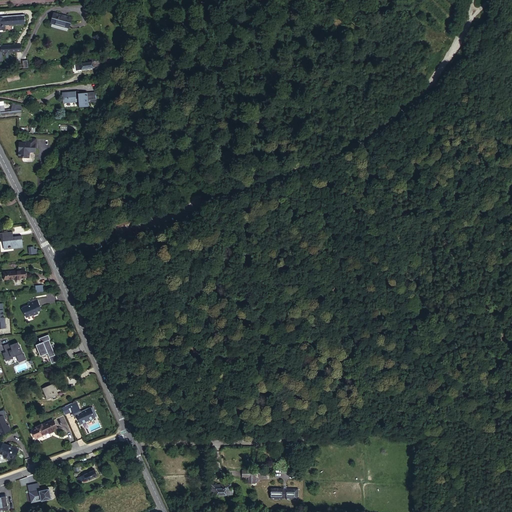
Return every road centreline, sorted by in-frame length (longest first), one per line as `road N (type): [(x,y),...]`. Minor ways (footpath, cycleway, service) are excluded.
road 1 (tertiary): [(130,436),(0,151)]
road 2 (residential): [(130,436),(0,480)]
